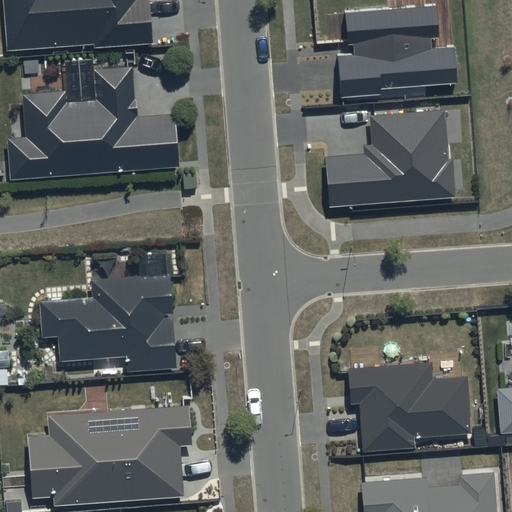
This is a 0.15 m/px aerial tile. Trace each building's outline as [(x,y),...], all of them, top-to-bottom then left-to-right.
[(2,0),(6,45),(93,39),(94,42),(151,38),(148,0),(2,0)] [(436,7),(348,14),(351,55),(337,56),(340,99),(384,96),(384,90),(457,84),(455,46),(431,48),(430,37),(438,36),(436,7)] [(65,86),(21,90),(25,133),(6,134),(9,174),(177,162),(174,110),(135,112),(131,61),(93,64),(92,54),(63,56),(65,86)] [(361,139),(362,149),(325,152),(328,201),(454,192),(452,156),(447,156),(443,106),(367,111),(369,139),(361,139)] [(169,270),(91,276),(92,293),(39,296),(41,333),(58,332),(59,356),(126,352),(127,366),(175,363),(171,313),(163,313),(163,310),(171,309),(169,270)] [(429,360),(347,366),(349,400),(359,400),(362,446),(412,442),(411,432),(468,427),(464,373),(430,376),(429,360)] [(511,382),(496,384),(500,428),(511,427),(511,382)] [(187,401),(47,412),(49,431),(27,432),(31,495),(53,493),(54,501),(182,491),(178,442),(190,441),(187,401)] [(426,472),(360,478),(363,511),(494,511),(491,469),(458,472),(459,481),(427,484),(426,472)]
